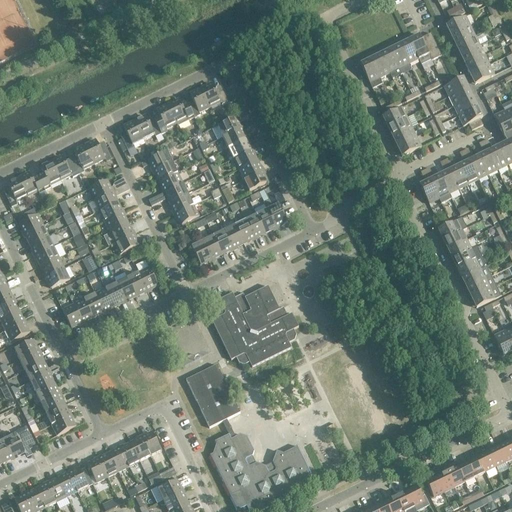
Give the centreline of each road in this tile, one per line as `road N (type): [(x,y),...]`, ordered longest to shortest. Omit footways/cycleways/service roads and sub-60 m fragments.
road 1 (residential): [(509,418),(400,174)]
road 2 (residential): [(312,511),(509,418)]
road 3 (residential): [(309,234),(233,69),(221,64)]
road 4 (residential): [(183,294),(103,122)]
road 5 (unclassified): [(0,79),(160,0)]
road 6 (residential): [(400,174),(323,16)]
road 7 (residential): [(101,437),(145,417),(171,422),(215,511)]
road 8 (residential): [(309,234),(183,294)]
road 9 (residential): [(60,351),(0,228)]
road 10 (residential): [(183,294),(60,351)]
road 11 (residential): [(103,122),(221,64)]
